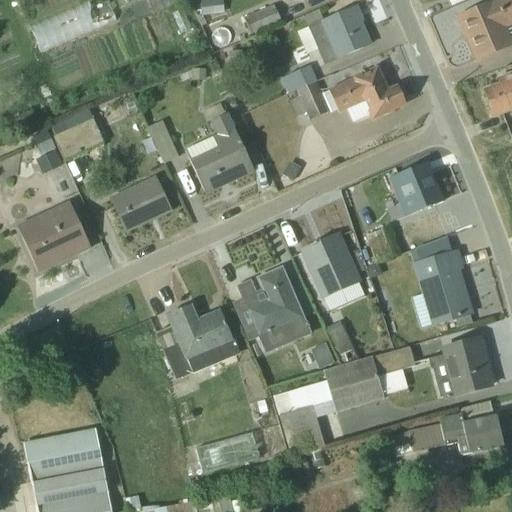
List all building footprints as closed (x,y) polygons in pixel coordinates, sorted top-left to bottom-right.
[(40,50),(117,22),(108,0),(91,0),(30,23),(40,50)] [(511,0),(504,0),(458,19),(475,62),(511,47),(511,45),(511,44),(511,0)] [(220,1),(198,3),(199,18),(221,16),(220,1)] [(279,24),(272,8),(241,20),(248,37),(279,24)] [(369,47),(353,10),(322,23),(317,13),(303,19),(308,29),(295,35),(305,58),(317,53),(323,67),(369,47)] [(366,109),(371,121),(402,108),(395,90),(384,95),(374,73),(326,93),(336,116),(344,113),(346,117),(366,109)] [(482,93),(492,120),(511,112),(511,75),(496,81),(498,87),(482,93)] [(203,197),(252,175),(226,116),(208,124),(214,139),(183,152),(203,197)] [(91,121),(52,139),(63,162),(102,144),(91,121)] [(175,160),(160,124),(145,130),(161,166),(175,160)] [(44,174),(62,165),(50,138),(31,147),(44,174)] [(389,181),(404,219),(439,204),(429,178),(430,177),(429,177),(426,168),(426,166),(389,181)] [(109,199),(124,233),(169,214),(154,180),(109,199)] [(35,274),(89,251),(68,204),(14,227),(35,274)] [(360,257),(364,268),(392,259),(382,232),(364,238),(370,253),(360,257)] [(357,285),(335,237),(299,253),(321,302),(357,285)] [(459,271),(454,254),(449,256),(445,241),(413,252),(417,265),(411,267),(429,329),(452,322),(455,331),(470,327),(467,317),(469,317),(455,272),(459,271)] [(282,330),(303,321),(281,270),(255,281),(265,303),(244,312),(256,340),(258,339),(266,358),(290,348),(282,330)] [(154,335),(174,382),(189,375),(191,378),(234,359),(215,316),(194,325),(188,310),(165,319),(169,329),(154,335)] [(489,389),(476,342),(439,352),(440,357),(425,361),(429,373),(431,372),(438,400),(451,397),(451,399),(489,389)] [(311,350),(318,368),(333,362),(326,344),(311,350)] [(272,399),(290,462),(323,452),(315,421),(382,403),(381,399),(406,392),(400,373),(412,370),(406,349),(320,373),(324,384),(272,399)] [(459,412),(461,422),(493,415),(491,405),(459,412)] [(438,427),(387,439),(392,460),(455,445),(458,458),(501,449),(494,419),(462,425),(459,416),(437,421),(438,427)] [(34,511),(110,511),(95,431),(21,446),(34,511)] [(250,434),(193,449),(200,476),(257,462),(250,434)] [(195,511),(193,500),(138,510),(136,499),(124,502),(125,511),(195,511)]
